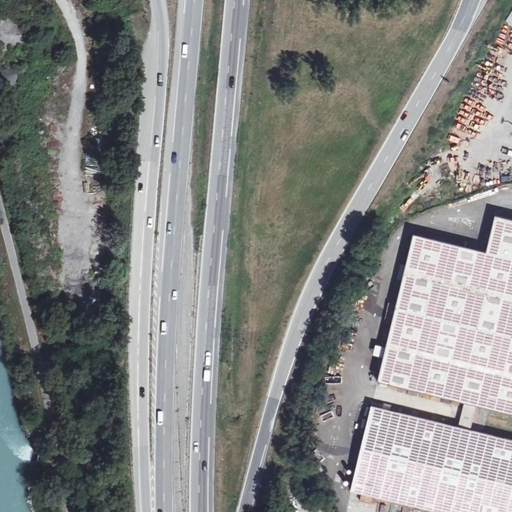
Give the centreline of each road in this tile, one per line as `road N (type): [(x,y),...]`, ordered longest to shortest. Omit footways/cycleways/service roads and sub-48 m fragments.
road 1 (motorway): [(243,511),(314,289),(472,0)]
road 2 (motorway): [(199,511),(206,316),(235,0)]
road 3 (motorway): [(193,0),(166,327),(163,511)]
road 4 (motorway): [(159,0),(162,71),(144,299),(147,511)]
road 5 (unknown): [(511,196),(434,217),(401,240),(332,471)]
